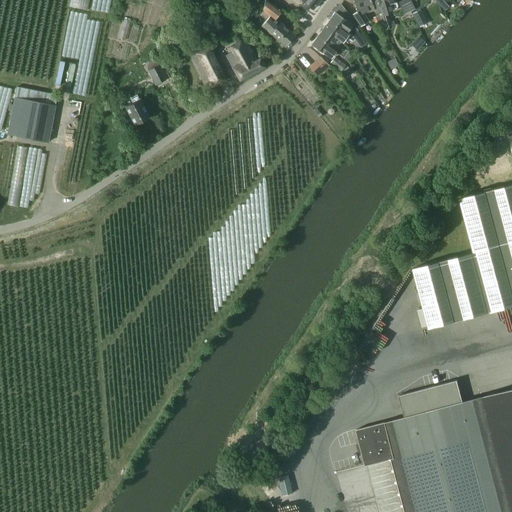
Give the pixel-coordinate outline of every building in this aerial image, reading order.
[(73,0),(72,7),(90,9),(90,0),(73,0)] [(280,24),(275,20),(282,11),(267,0),(265,0),(263,12),(270,18),(262,27),(270,34),(271,33),(286,46),(294,36),(280,24)] [(301,0),(313,10),(320,0),(301,0)] [(371,0),(354,0),(357,9),(358,11),(361,9),(363,13),(364,13),(365,12),(367,11),(367,13),(375,11),(373,5),(371,0)] [(374,0),(379,15),(382,26),(390,23),(387,14),(393,12),(392,10),(397,8),(398,7),(396,2),(395,0),(374,0)] [(335,12),(329,21),(342,30),(343,29),(348,31),(348,32),(350,34),(350,33),(351,34),(355,39),(356,40),(357,42),(364,38),(357,29),(357,28),(356,29),(349,23),(349,22),(345,19),(349,14),(341,5),(335,12)] [(358,11),(353,14),(361,27),(369,22),(363,13),(361,9),(358,11)] [(420,9),(413,13),(420,27),(427,23),(420,9)] [(329,21),(323,29),(337,38),(337,39),(343,43),(346,37),(352,41),(355,39),(351,34),(350,33),(350,34),(348,32),(348,31),(343,29),(342,30),(329,21)] [(322,30),(318,36),(331,46),(330,48),(334,51),(336,52),(344,58),(348,52),(345,49),(344,51),(337,46),(340,43),(342,44),(343,43),(337,39),(337,38),(323,29),(322,30)] [(331,46),(318,36),(312,44),(325,54),(326,53),(332,58),(336,52),(334,51),(330,48),(331,46)] [(253,53),(248,44),(245,46),(241,39),(228,47),(231,53),(226,56),(240,81),(266,67),(260,57),(256,59),(253,53)] [(360,46),(356,40),(353,43),(357,50),(361,47),(360,46)] [(156,43),(158,54),(168,52),(167,42),(156,43)] [(209,46),(205,49),(203,44),(193,49),(195,53),(190,56),(207,90),(226,80),(209,46)] [(145,64),(156,86),(173,78),(164,61),(158,64),(154,55),(148,57),(150,61),(145,64)] [(307,66),(318,76),(329,66),(321,57),(320,57),(310,65),(309,65),(307,66)] [(330,63),(341,71),(345,65),(335,57),(330,63)] [(7,134),(49,143),(56,105),(58,95),(17,87),(15,97),(7,134)] [(136,125),(150,117),(140,99),(139,99),(137,94),(131,98),(133,103),(126,106),(136,125)] [(413,268),(429,328),(511,306),(511,134),(508,136),(511,148),(511,184),(459,198),(474,252),(413,268)] [(8,205),(18,206),(28,147),(18,145),(8,205)] [(405,417),(357,430),(366,465),(395,457),(408,511),(511,511),(511,388),(463,402),(457,380),(399,395),(405,417)] [(289,474),(278,476),(281,495),(293,493),(289,474)]
